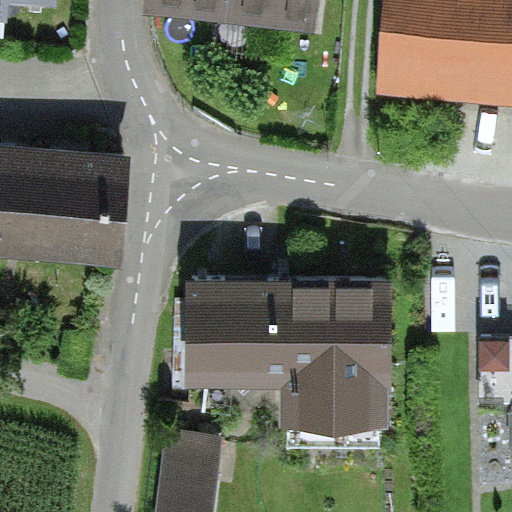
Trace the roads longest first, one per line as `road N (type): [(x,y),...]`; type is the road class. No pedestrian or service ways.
road 1 (unclassified): [(179,157),(118,511)]
road 2 (unclassified): [(179,157),(511,215)]
road 3 (unclassified): [(128,0),(137,78),(179,157)]
